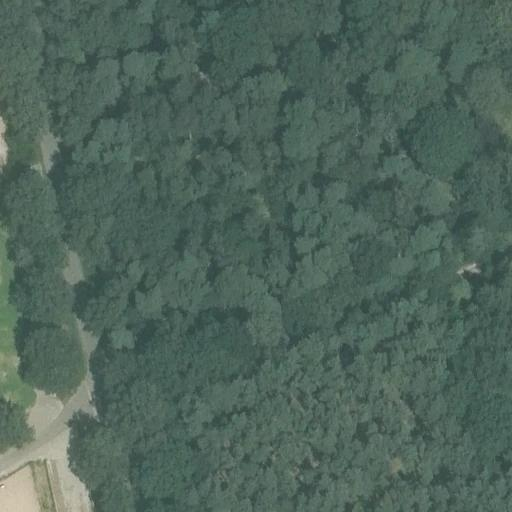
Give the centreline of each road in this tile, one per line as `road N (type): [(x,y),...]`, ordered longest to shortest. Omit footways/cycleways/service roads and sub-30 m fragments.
road 1 (unclassified): [(138,511),(99,392),(54,180),(30,0)]
road 2 (track): [(511,247),(113,429)]
